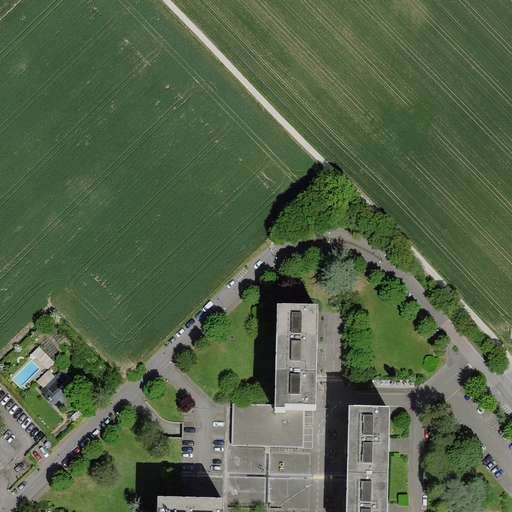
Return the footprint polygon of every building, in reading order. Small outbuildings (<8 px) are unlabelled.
[(319,313),(278,312),(277,408),(309,409),(323,409),(319,313)] [(47,387),(51,391),(45,398),(53,406),(59,399),(64,404),(81,388),(63,370),(47,387)] [(309,409),(277,408),(235,407),(238,447),(308,449),(309,409)] [(360,413),(355,413),(353,511),(390,511),(392,413),(360,413)] [(0,471),(19,454),(3,436),(0,438),(0,471)] [(180,503),(158,503),(157,511),(229,511),(229,505),(180,503)]
